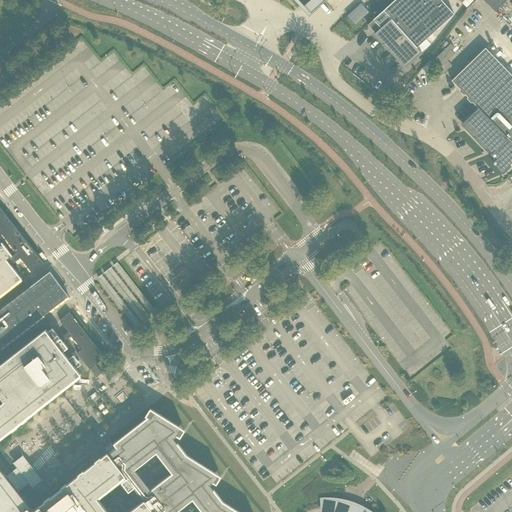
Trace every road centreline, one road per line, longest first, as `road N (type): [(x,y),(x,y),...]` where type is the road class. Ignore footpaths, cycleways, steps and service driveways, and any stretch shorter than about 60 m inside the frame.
road 1 (secondary): [(243,70),(333,129),(406,197),(511,331)]
road 2 (secondary): [(511,285),(470,229),(382,140),(254,49)]
road 3 (residential): [(511,228),(437,139),(339,85),(324,41),(273,13)]
road 4 (unclassified): [(157,353),(138,354),(0,178)]
road 5 (secondary): [(106,0),(243,70)]
road 6 (unclassified): [(203,336),(297,258)]
